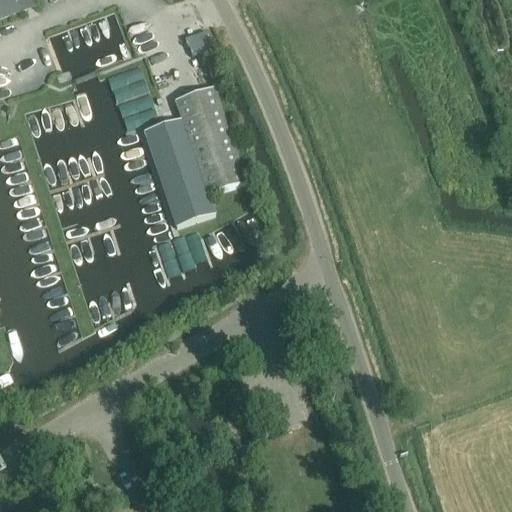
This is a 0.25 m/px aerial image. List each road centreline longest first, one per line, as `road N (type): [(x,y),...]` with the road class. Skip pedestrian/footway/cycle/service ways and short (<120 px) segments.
road 1 (unclassified): [(0,465),(250,315),(330,277)]
road 2 (unclassified): [(330,277),(257,77),(218,0)]
road 3 (unclassified): [(406,511),(330,277)]
